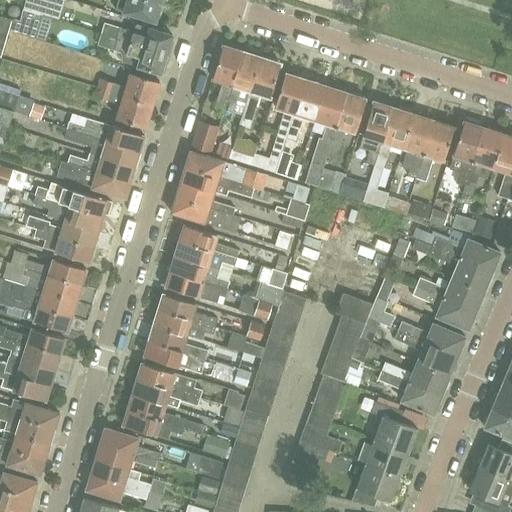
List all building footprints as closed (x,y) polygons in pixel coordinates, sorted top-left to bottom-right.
[(24,0),(22,9),(43,15),(44,13),(47,0),(24,0)] [(164,4),(151,0),(117,0),(115,9),(155,21),(157,14),(161,15),(164,4)] [(12,17),(0,14),(0,55),(2,56),(12,17)] [(168,48),(171,47),(173,39),(171,38),(172,35),(149,27),(136,23),(134,30),(119,25),(116,37),(166,54),(168,48)] [(164,61),(166,54),(116,37),(112,48),(122,51),(123,61),(136,65),(160,73),(161,71),(164,70),(166,62),(164,61)] [(223,43),(212,78),(222,81),(214,104),(223,107),(241,51),(238,50),(238,48),(223,43)] [(236,100),(246,103),(261,55),(247,50),(246,52),(241,51),(223,107),(233,110),(236,100)] [(269,95),(279,65),(281,61),(266,56),(265,58),(262,57),(262,55),(261,55),(246,103),(239,124),(248,127),(259,92),(269,95)] [(130,71),(125,86),(99,78),(97,86),(151,103),(158,79),(130,71)] [(278,133),(287,136),(304,79),(300,78),(301,76),(286,71),(274,106),(286,110),(278,133)] [(325,86),(323,85),(324,83),(309,79),(309,81),(304,79),(287,136),(295,139),(303,115),(314,119),(325,86)] [(94,95),(120,103),(116,117),(144,125),(151,103),(97,86),(94,95)] [(329,87),(325,86),(314,119),(327,123),(323,138),(319,137),(317,141),(304,182),(316,185),(322,166),(325,156),(345,92),(342,91),(342,89),(332,86),(329,87)] [(0,106),(14,111),(19,95),(0,88),(0,106)] [(336,159),(339,148),(345,129),(355,132),(366,97),(351,92),(351,94),(345,92),(325,156),(336,159)] [(362,133),(373,137),(366,161),(374,163),(392,107),(388,106),(389,104),(374,99),(362,133)] [(34,102),(29,115),(40,119),(45,106),(34,102)] [(9,127),(14,111),(0,106),(0,123),(4,125),(9,127)] [(391,143),(402,147),(413,113),(412,113),(412,111),(397,106),(397,108),(392,107),(374,163),(368,183),(362,200),(383,207),(387,195),(388,192),(377,189),(391,143)] [(407,174),(416,177),(434,120),(430,119),(431,117),(416,112),(415,114),(413,113),(402,147),(415,151),(407,174)] [(139,149),(143,134),(86,117),(84,125),(69,120),(67,127),(139,149)] [(211,152),(213,146),(219,126),(198,119),(191,145),(211,152)] [(459,171),(455,181),(464,184),(483,127),(479,126),(479,124),(464,119),(448,168),(459,171)] [(434,120),(416,177),(425,180),(432,157),(442,160),(453,128),(454,124),(440,120),(439,122),(434,120)] [(103,146),(100,155),(134,165),(139,149),(67,127),(65,134),(79,139),(103,146)] [(487,179),(491,166),(493,167),(504,134),(502,133),(503,131),(488,127),(487,129),(483,127),(464,184),(462,193),(471,195),(475,183),(477,175),(487,179)] [(503,196),(506,197),(511,178),(511,134),(506,132),(506,134),(504,134),(493,167),(495,167),(506,171),(499,190),(498,195),(503,196)] [(256,152),(233,145),(229,157),(252,165),(256,152)] [(262,188),(266,173),(223,160),(189,149),(185,165),(243,182),(253,186),(254,186),(262,188)] [(256,152),(252,165),(275,172),(280,157),(281,152),(272,149),(269,157),(256,152)] [(129,181),(134,165),(100,155),(90,152),(87,159),(74,155),(70,154),(67,162),(71,163),(129,181)] [(280,157),(275,172),(297,179),(302,164),(292,161),(280,157)] [(125,195),(129,181),(71,163),(67,162),(62,160),(57,175),(91,185),(125,195)] [(180,181),(214,191),(226,195),(228,186),(232,187),(231,190),(251,196),(254,186),(253,186),(243,182),(185,165),(180,181)] [(10,177),(12,171),(0,166),(0,182),(24,190),(26,183),(10,177)] [(316,185),(339,193),(345,174),(322,166),(316,185)] [(360,179),(345,174),(339,193),(362,200),(368,183),(360,180),(360,179)] [(180,181),(175,196),(233,214),(235,206),(211,198),(214,191),(180,181)] [(107,198),(73,188),(58,183),(56,190),(47,187),(45,196),(102,214),(107,198)] [(293,198),(305,202),(310,187),(296,183),(292,198),(293,198)] [(98,229),(102,214),(45,196),(35,193),(32,203),(49,208),(47,214),(53,215),(64,219),(98,229)] [(407,213),(411,202),(387,195),(383,207),(407,214),(407,213)] [(240,216),(233,214),(175,196),(170,212),(204,222),(235,232),(240,216)] [(308,203),(305,202),(293,198),(292,198),(290,198),(287,208),(276,205),(274,210),(284,213),(284,212),(303,218),(308,203)] [(411,202),(407,213),(427,219),(432,204),(412,199),(411,202)] [(443,225),(448,213),(432,208),(428,220),(443,225)] [(284,212),(284,213),(282,220),(301,226),(303,218),(284,212)] [(468,231),(472,218),(455,213),(451,226),(468,231)] [(93,245),(98,229),(64,219),(61,226),(48,222),(49,220),(29,214),(26,224),(36,227),(93,245)] [(473,232),(490,238),(496,221),(479,215),(473,232)] [(509,236),(511,227),(511,225),(500,220),(493,242),(504,247),(509,236)] [(179,238),(237,256),(239,249),(215,241),(217,234),(183,223),(179,238)] [(93,245),(36,227),(33,234),(45,238),(42,246),(89,260),(93,245)] [(434,235),(419,229),(415,227),(411,236),(430,244),(434,235)] [(279,230),(275,244),(287,248),(291,233),(279,230)] [(435,236),(432,245),(492,270),(495,263),(497,263),(501,255),(499,255),(500,252),(466,238),(463,247),(435,236)] [(398,237),(393,253),(408,258),(413,242),(398,237)] [(235,263),(237,256),(179,238),(174,254),(219,268),(221,259),(235,263)] [(489,277),(492,270),(432,245),(428,254),(455,265),(452,274),(451,276),(484,290),(486,285),(489,284),(491,279),(489,277)] [(275,268),(283,270),(287,256),(279,253),(275,268)] [(216,276),(219,268),(174,254),(169,270),(227,287),(229,280),(216,276)] [(390,256),(385,271),(396,275),(402,261),(390,256)] [(24,265),(81,282),(86,268),(52,258),(50,265),(26,257),(24,265)] [(77,298),(81,282),(24,265),(23,267),(22,272),(27,274),(24,282),(31,284),(43,288),(77,298)] [(271,283),(282,287),(287,271),(283,270),(275,268),(274,268),(272,267),(270,273),(268,282),(271,283)] [(227,287),(169,270),(169,272),(165,271),(161,283),(165,284),(165,285),(214,300),(216,292),(225,294),(227,287)] [(376,295),(386,300),(396,277),(385,273),(376,295)] [(0,292),(14,297),(72,315),(77,298),(43,288),(31,284),(24,282),(4,276),(0,288),(0,292)] [(482,295),(484,290),(451,276),(446,288),(419,276),(415,285),(476,310),(478,303),(481,303),(483,297),(482,295)] [(254,297),(273,303),(277,304),(278,300),(281,289),(282,287),(271,283),(268,282),(260,280),(254,297)] [(476,310),(415,285),(411,294),(428,301),(424,310),(468,329),(469,326),(472,325),(474,320),(473,318),(476,310)] [(305,297),(281,289),(278,300),(302,307),(305,297)] [(67,330),(72,315),(14,297),(0,292),(0,305),(11,308),(12,304),(25,308),(23,316),(33,319),(67,330)] [(157,308),(215,326),(217,317),(193,310),(195,303),(162,292),(157,308)] [(367,318),(379,323),(389,327),(394,315),(384,311),(388,300),(386,300),(376,295),(367,318)] [(273,303),(254,297),(250,296),(248,303),(245,312),(268,319),(273,303)] [(278,300),(277,304),(274,311),(299,318),(302,307),(278,300)] [(212,334),(215,326),(157,308),(152,323),(186,334),(203,339),(205,332),(212,334)] [(295,329),(299,318),(274,311),(271,321),(295,329)] [(371,342),(379,323),(367,318),(359,337),(371,342)] [(246,336),(260,340),(265,324),(250,320),(246,336)] [(271,321),(268,332),(292,339),(295,329),(271,321)] [(400,321),(396,330),(457,355),(460,347),(463,347),(465,341),(464,339),(465,336),(432,323),(428,332),(400,321)] [(184,342),(186,334),(152,323),(147,339),(205,357),(207,349),(184,342)] [(5,327),(3,334),(60,352),(65,337),(31,327),(29,334),(5,327)] [(457,355),(396,330),(393,338),(420,349),(416,360),(449,374),(451,369),(454,369),(456,363),(454,361),(457,355)] [(288,350),(292,339),(268,332),(264,343),(288,350)] [(55,369),(60,352),(3,334),(0,333),(0,345),(11,349),(9,354),(55,369)] [(359,337),(351,358),(363,362),(371,342),(359,337)] [(200,371),(203,363),(205,357),(147,339),(143,353),(200,371)] [(243,351),(247,352),(256,355),(260,356),(261,353),(263,347),(245,341),(242,351),(243,351)] [(263,347),(261,353),(285,361),(288,350),(264,343),(263,347)] [(252,368),(256,355),(247,352),(243,351),(239,364),(252,368)] [(285,361),(261,353),(260,356),(258,364),(282,371),(285,361)] [(0,368),(51,384),(55,369),(9,354),(7,363),(0,360),(0,368)] [(447,380),(449,374),(416,360),(411,372),(384,361),(380,369),(441,394),(444,388),(446,388),(448,382),(447,380)] [(136,377),(200,397),(202,388),(194,386),(197,378),(140,361),(136,377)] [(235,368),(216,362),(211,376),(231,383),(235,368)] [(255,372),(254,375),(278,382),(282,371),(258,364),(257,367),(255,372)] [(348,365),(343,377),(358,383),(363,371),(348,365)] [(232,382),(247,386),(251,371),(236,367),(232,382)] [(46,398),(51,384),(0,368),(0,375),(3,377),(1,385),(12,388),(46,398)] [(511,369),(508,368),(506,375),(503,375),(501,381),(502,383),(501,386),(504,388),(511,390),(511,369)] [(400,399),(429,412),(433,413),(434,410),(437,410),(439,404),(438,402),(441,394),(380,369),(376,378),(404,390),(400,399)] [(341,394),(345,384),(346,381),(342,379),(323,372),(318,385),(341,394)] [(275,393),(278,382),(254,375),(251,385),(275,393)] [(131,393),(165,403),(178,407),(180,400),(183,401),(197,405),(200,397),(136,377),(131,393)] [(251,385),(248,396),(272,403),(275,393),(251,385)] [(337,406),(341,394),(318,385),(314,397),(337,406)] [(224,386),(219,404),(240,410),(245,394),(234,391),(234,389),(224,386)] [(511,390),(504,388),(501,386),(498,393),(495,394),(493,399),(494,401),(492,408),(511,417),(511,390)] [(165,403),(131,393),(126,408),(183,426),(186,417),(163,411),(165,403)] [(381,415),(372,439),(409,452),(417,427),(400,421),(404,411),(398,408),(400,403),(378,395),(376,400),(375,399),(371,411),(381,415)] [(268,414),(272,403),(248,396),(244,406),(268,414)] [(0,409),(53,426),(58,411),(13,397),(10,405),(0,401),(0,409)] [(314,397),(310,410),(332,418),(337,406),(314,397)] [(244,406),(242,414),(241,417),(265,424),(268,414),(244,406)] [(181,432),(183,426),(126,408),(122,423),(168,437),(170,429),(181,432)] [(485,424),(484,427),(511,438),(511,417),(492,408),(489,415),(486,416),(484,421),(485,424)] [(48,442),(53,426),(0,409),(0,418),(6,421),(4,429),(15,432),(48,442)] [(230,410),(226,423),(238,427),(238,426),(241,417),(242,414),(230,410)] [(332,419),(332,418),(310,410),(305,422),(328,430),(332,419)] [(265,424),(241,417),(238,426),(238,427),(238,428),(261,435),(265,424)] [(235,437),(238,428),(238,427),(226,423),(223,422),(220,432),(235,437)] [(137,436),(104,426),(99,442),(157,459),(159,451),(135,444),(137,436)] [(235,437),(234,438),(258,446),(261,435),(238,428),(235,437)] [(342,442),(303,428),(299,439),(332,451),(332,450),(334,451),(338,452),(342,442)] [(0,436),(0,444),(44,458),(48,442),(15,432),(12,441),(0,436)] [(255,456),(258,446),(234,438),(231,449),(255,456)] [(330,462),(334,451),(332,450),(332,451),(299,439),(295,450),(318,458),(330,462)] [(372,439),(364,462),(400,475),(409,452),(372,439)] [(478,465),(509,478),(511,470),(511,443),(501,439),(497,447),(488,443),(478,465)] [(155,467),(157,459),(99,442),(94,458),(128,468),(130,459),(155,467)] [(0,460),(39,473),(44,458),(0,444),(0,460)] [(231,449),(228,460),(251,467),(255,456),(231,449)] [(295,450),(291,460),(314,469),(318,458),(295,450)] [(150,483),(137,479),(139,471),(128,468),(94,458),(89,473),(147,491),(150,483)] [(214,458),(209,474),(218,477),(221,468),(223,461),(214,458)] [(248,478),(251,467),(228,460),(224,470),(248,478)] [(310,479),(314,469),(291,460),(287,471),(310,479)] [(355,487),(378,496),(391,500),(400,475),(364,462),(355,487)] [(511,493),(511,479),(509,478),(478,465),(469,489),(479,493),(475,504),(491,511),(509,511),(511,507),(511,506),(508,505),(511,493)] [(0,469),(0,486),(31,496),(35,480),(0,469)] [(224,470),(221,481),(244,488),(248,478),(224,470)] [(307,489),(310,479),(287,471),(284,481),(307,489)] [(145,498),(147,491),(89,473),(85,488),(118,498),(121,490),(145,498)] [(202,476),(198,488),(217,494),(218,492),(221,482),(202,476)] [(221,481),(221,482),(218,492),(241,499),(244,488),(221,481)] [(0,504),(25,511),(26,511),(31,496),(0,486),(0,504)] [(213,508),(214,502),(217,494),(198,488),(194,502),(213,508)] [(218,492),(217,494),(214,502),(238,510),(241,499),(218,492)] [(83,496),(78,511),(116,511),(118,506),(83,496)] [(236,511),(238,510),(214,502),(213,508),(212,510),(211,511),(236,511)] [(187,503),(184,511),(207,511),(209,509),(187,503)]
